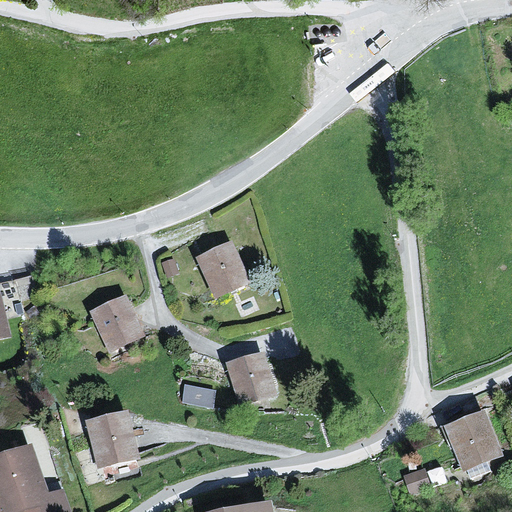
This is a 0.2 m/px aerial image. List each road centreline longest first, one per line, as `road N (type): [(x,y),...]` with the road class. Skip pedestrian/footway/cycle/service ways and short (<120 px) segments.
road 1 (residential): [(370,76),(397,151),(417,324),(417,382),(401,425),(363,455),(169,492),(144,511)]
road 2 (residential): [(0,11),(125,37),(183,20),(278,9),(445,20)]
road 3 (tertiary): [(370,76),(240,177),(172,212),(104,232),(0,237)]
